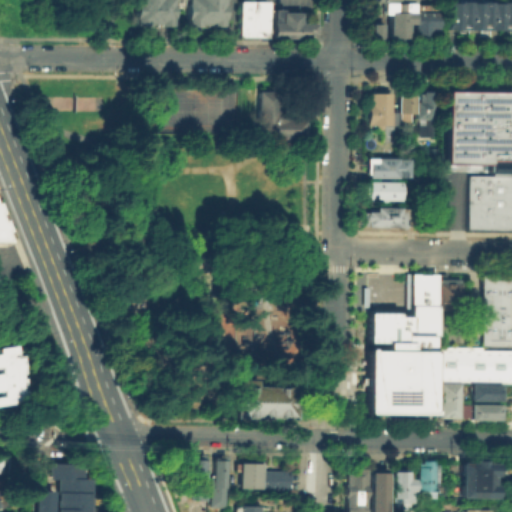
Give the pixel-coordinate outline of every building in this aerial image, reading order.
[(167,0),(167,23),(130,23),(130,0),(167,0)] [(219,0),(219,25),(182,25),(182,0),(219,0)] [(265,0),(265,37),(234,37),(234,0),(265,0)] [(463,0),(463,28),(442,28),(442,0),(463,0)] [(484,0),(484,29),(463,28),(463,0),(484,0)] [(505,0),(505,29),(484,29),(484,0),(505,0)] [(408,22),(403,22),(403,38),(383,38),(383,13),(379,13),(379,1),(408,1),(408,22)] [(312,32),(304,32),(304,37),(270,37),(270,7),(280,7),(280,10),(297,10),(297,21),(312,21),(312,32)] [(433,29),(423,29),(423,37),(411,37),(411,10),(433,10),(433,29)] [(379,22),(379,38),(368,38),(368,22),(379,22)] [(300,135),(252,135),(252,87),(274,87),(274,108),(276,108),(278,108),(280,109),(281,110),(282,112),(282,114),(283,116),(283,117),(301,117),(300,135)] [(407,120),(395,119),(395,111),(393,111),(393,105),(391,105),(391,100),(393,100),(393,89),(409,90),(409,112),(407,112),(407,120)] [(427,134),(414,134),(414,118),(411,118),(411,101),(415,101),(415,92),(420,92),(420,89),(434,89),(434,125),(428,125),(427,134)] [(504,174),(482,174),(482,162),(441,162),(441,89),(511,90),(511,160),(504,160),(504,174)] [(372,128),(372,123),(362,123),(362,99),(365,99),(365,91),(386,91),(386,111),(391,111),(391,129),(372,128)] [(71,109),(70,95),(41,95),(42,109),(71,109)] [(406,175),(362,175),(362,156),(406,156),(406,175)] [(511,231),(463,231),(463,174),(482,174),(504,174),(511,174),(511,231)] [(396,198),(363,198),(363,180),(396,180),(396,198)] [(407,227),(358,227),(358,210),(371,210),(371,205),(407,205),(407,227)] [(510,345),(475,344),(476,269),(510,269),(510,345)] [(360,414),(361,311),(403,311),(403,272),(431,272),(429,414),(360,414)] [(457,298),(435,298),(435,272),(457,272),(457,298)] [(0,283),(10,308),(0,312),(0,283)] [(9,402),(0,360),(0,345),(9,343),(11,354),(15,353),(25,399),(9,402)] [(508,381),(432,381),(432,345),(476,345),(476,348),(508,348),(508,381)] [(0,403),(0,360),(9,402),(0,403)] [(230,385),(232,385),(232,377),(253,377),(253,384),(292,384),(291,416),(229,416),(230,385)] [(498,399),(466,399),(466,383),(498,383),(498,399)] [(455,416),(436,416),(436,384),(455,384),(455,416)] [(498,418),(465,419),(465,402),(498,402),(498,418)] [(0,475),(0,453),(1,454),(0,456),(10,456),(10,475),(0,475)] [(222,455),(221,507),(205,507),(205,477),(208,477),(208,460),(214,460),(215,455),(222,455)] [(202,495),(187,494),(187,457),(203,457),(202,495)] [(412,496),(413,462),(417,462),(417,457),(430,457),(430,484),(438,484),(438,493),(427,493),(427,496),(412,496)] [(481,459),(481,461),(492,461),(491,474),(488,474),(488,483),(491,483),(490,497),(455,496),(456,460),(470,461),(470,458),(481,459)] [(257,469),(286,469),(286,488),(235,488),(236,461),(257,461),(257,469)] [(34,511),(35,488),(52,488),(51,511),(57,511),(58,477),(49,477),(49,462),(81,462),(80,477),(89,477),(89,491),(85,491),(85,511),(34,511)] [(341,511),(341,496),(338,496),(339,483),(342,483),(342,466),(362,466),(361,511),(341,511)] [(365,511),(366,466),(383,466),(382,511),(365,511)] [(404,470),(404,477),(411,477),(410,490),(404,489),(404,499),(388,499),(389,470),(404,470)] [(236,511),(236,503),(256,504),(256,511),(236,511)]
